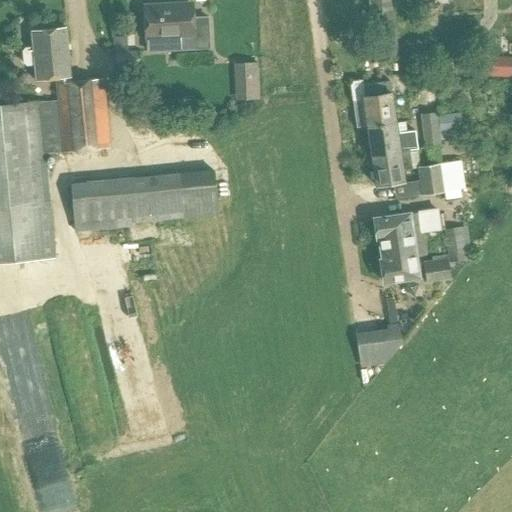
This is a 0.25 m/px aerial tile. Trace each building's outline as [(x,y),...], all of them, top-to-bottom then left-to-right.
[(162,10),(162,4),(144,5),(146,39),(193,36),(194,48),(209,47),(208,17),(193,18),(192,8),(162,10)] [(378,60),(397,58),(392,10),(372,13),(378,60)] [(71,81),(65,27),(31,31),(33,47),(24,47),(21,51),(23,63),(27,66),(35,65),(36,80),(56,78),(58,101),(40,102),(0,105),(0,261),(55,258),(47,153),(110,147),(103,78),(71,81)] [(504,50),(504,29),(495,29),(495,50),(504,50)] [(115,69),(139,67),(138,51),(114,52),(115,69)] [(511,77),(511,67),(511,57),(481,56),(480,76),(511,77)] [(244,58),(246,94),(262,93),(260,58),(244,58)] [(357,127),(367,126),(395,121),(389,81),(363,85),(365,96),(363,97),(363,99),(353,101),(357,127)] [(436,112),(420,114),(424,148),(440,146),(440,139),(437,115),(436,112)] [(437,115),(440,139),(456,138),(455,130),(453,113),(437,115)] [(409,150),(417,149),(414,130),(397,132),(395,121),(367,126),(371,155),(409,150)] [(412,168),(409,150),(371,155),(376,184),(404,180),(402,170),(412,168)] [(421,195),(464,188),(460,161),(417,167),(421,195)] [(74,229),(218,215),(214,169),(69,183),(74,229)] [(412,213),(374,218),(377,238),(379,238),(382,259),(378,259),(382,285),(421,279),(418,255),(425,254),(422,233),(440,230),(437,208),(418,211),(419,212),(412,213)] [(432,261),(422,262),(425,283),(431,283),(451,280),(449,262),(466,260),(461,227),(443,230),(446,255),(431,257),(432,261)] [(386,325),(387,328),(379,329),(380,335),(384,364),(385,364),(385,363),(402,341),(400,324),(386,325)]
